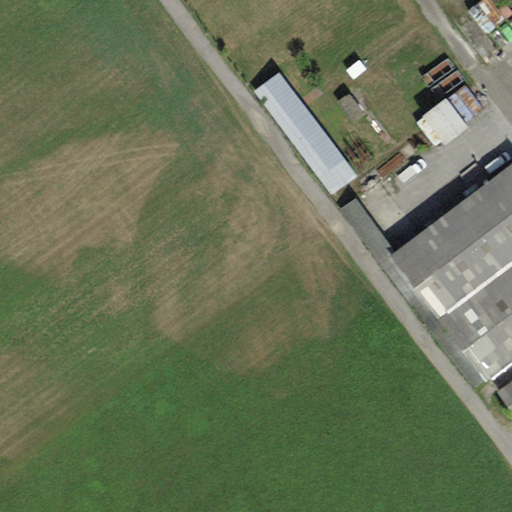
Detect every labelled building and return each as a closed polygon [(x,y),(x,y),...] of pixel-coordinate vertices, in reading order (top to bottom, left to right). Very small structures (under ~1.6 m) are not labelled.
[(487,35),(511,18),(511,15),(501,0),(492,0),(473,14),(487,35)] [(437,75),(447,98),(464,90),(454,67),(437,75)] [(278,73),(254,91),(330,195),(355,177),(278,73)] [(438,152),(470,128),(449,100),(417,125),(438,152)] [(511,165),(390,256),(485,384),(511,364),(511,165)] [(511,381),(496,394),(511,415),(511,381)]
